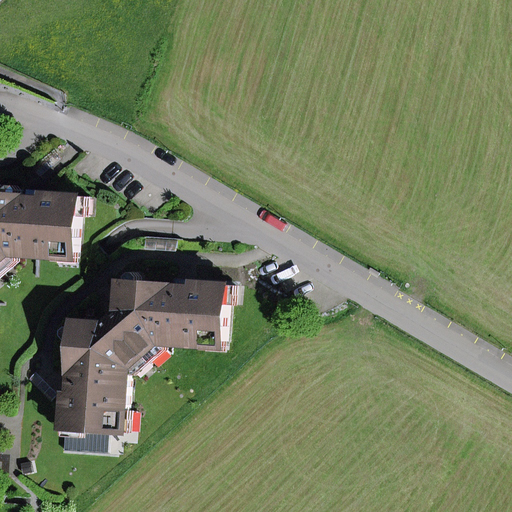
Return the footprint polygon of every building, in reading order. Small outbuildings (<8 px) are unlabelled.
[(60,195),(57,192),(48,194),(48,199),(38,199),(27,198),(22,196),(23,191),(20,186),(14,186),(11,190),(8,190),(5,185),(0,185),(0,184),(0,266),(1,267),(15,254),(23,255),(58,257),(59,251),(81,253),(83,217),(85,197),(60,195)] [(83,217),(91,218),(93,197),(85,197),(83,217)] [(58,262),(80,263),(81,253),(59,251),(58,257),(58,262)] [(0,281),(22,262),(23,255),(15,254),(1,267),(0,267),(0,281)] [(131,283),(143,284),(144,278),(140,273),(135,273),(131,277),(131,283)] [(231,306),(233,286),(196,283),(196,288),(143,284),(131,283),(125,282),(123,314),(117,319),(149,356),(163,343),(171,344),(206,346),(207,340),(229,342),(231,306)] [(231,306),(239,306),(241,286),(233,286),(231,306)] [(134,376),(134,368),(149,356),(117,319),(111,324),(79,322),(76,383),(75,393),(70,392),(68,429),(104,432),(124,433),(125,411),(131,411),(134,376)] [(206,351),(228,352),(229,342),(207,340),(206,346),(206,351)] [(134,376),(141,376),(170,351),(171,344),(163,343),(149,356),(134,368),(134,376)] [(124,433),(134,434),(136,412),(131,411),(125,411),(124,433)] [(67,437),(103,440),(104,432),(68,429),(67,437)]
